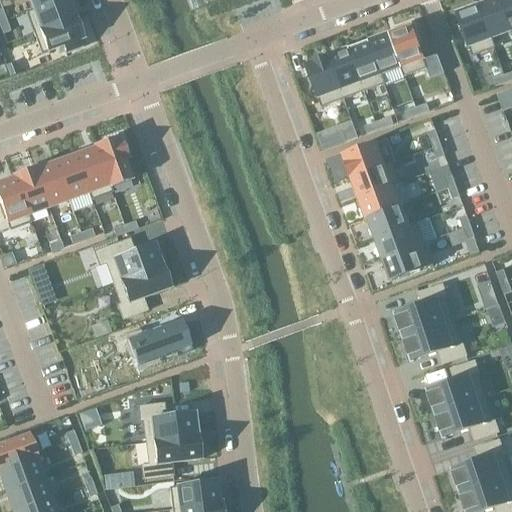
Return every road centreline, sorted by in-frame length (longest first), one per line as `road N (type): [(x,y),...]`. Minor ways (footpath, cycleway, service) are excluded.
road 1 (residential): [(251,40),(419,511)]
road 2 (residential): [(140,81),(218,294),(250,511)]
road 3 (residential): [(140,81),(0,134)]
